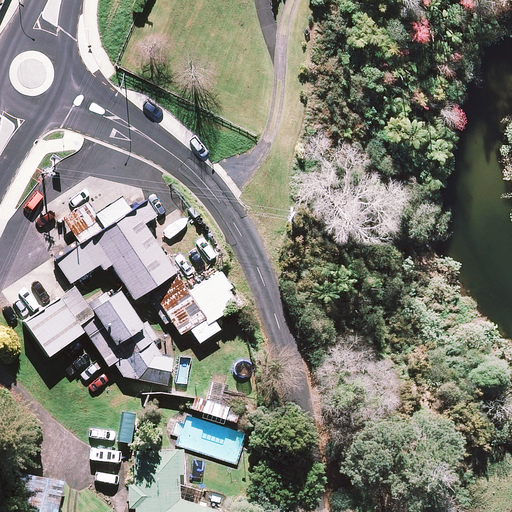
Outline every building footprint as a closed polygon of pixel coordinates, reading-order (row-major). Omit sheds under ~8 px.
[(176,276),(135,208),(62,251),(78,277),(110,258),(136,300),(176,276)] [(217,279),(191,294),(209,324),(235,308),(217,279)] [(117,292),(87,310),(111,348),(141,330),(117,292)] [(67,296),(29,319),(49,354),(88,330),(67,296)] [(236,409),(191,396),(188,408),(232,421),(236,409)] [(244,435),(188,419),(180,448),(236,464),(244,435)] [(123,511),(221,511),(194,504),(198,492),(180,487),(181,451),(126,449),(123,511)] [(57,511),(65,482),(33,475),(24,511),(57,511)]
